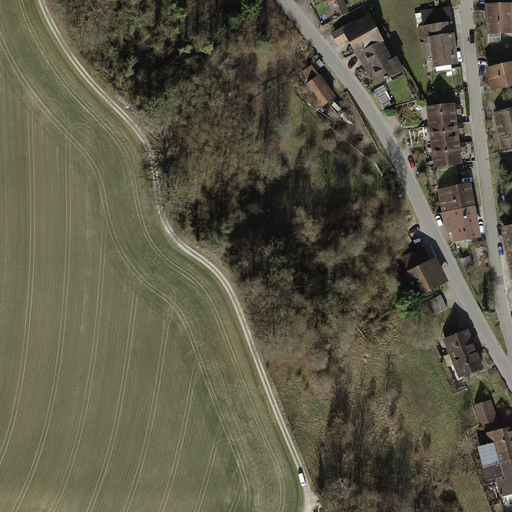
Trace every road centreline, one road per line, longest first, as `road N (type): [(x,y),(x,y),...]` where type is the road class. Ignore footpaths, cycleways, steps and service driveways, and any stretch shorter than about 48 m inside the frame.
road 1 (track): [(308,511),(302,467),(232,290),(160,226),(150,151),(70,56),(42,0)]
road 2 (residential): [(285,0),(382,129),(511,373)]
road 3 (residential): [(465,0),(511,342)]
